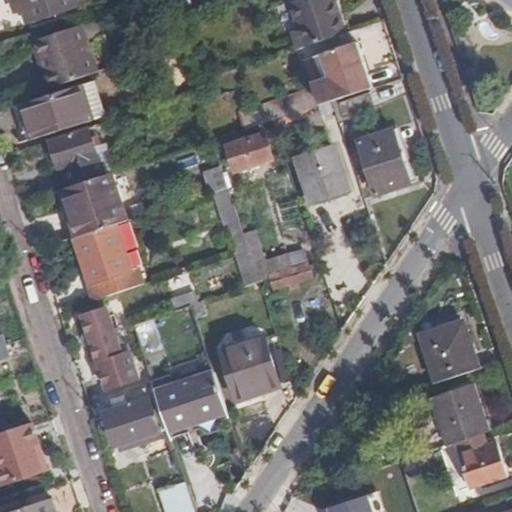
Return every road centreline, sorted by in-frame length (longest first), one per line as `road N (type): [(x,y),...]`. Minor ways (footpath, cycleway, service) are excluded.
road 1 (residential): [(245,511),(472,185)]
road 2 (residential): [(472,185),(411,0)]
road 3 (residential): [(511,309),(472,185)]
